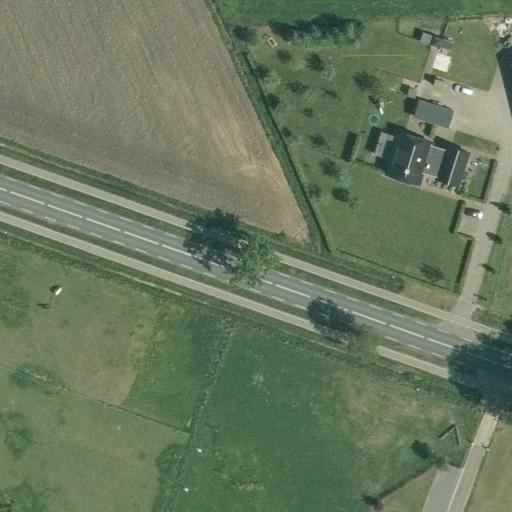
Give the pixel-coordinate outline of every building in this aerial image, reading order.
[(440,47),(443,38),(434,35),(431,44),(440,47)] [(416,90),(408,88),(406,96),(414,99),(416,90)] [(492,138),(491,102),(457,103),(458,139),(492,138)] [(445,149),(430,145),(430,143),(398,133),(386,174),(417,184),(421,173),(436,177),(436,179),(456,185),(467,152),(446,146),(445,149)] [(410,260),(453,272),(465,227),(422,216),(410,260)] [(447,453),(408,446),(401,485),(440,493),(447,453)] [(343,489),(343,511),(369,511),(369,488),(343,489)]
